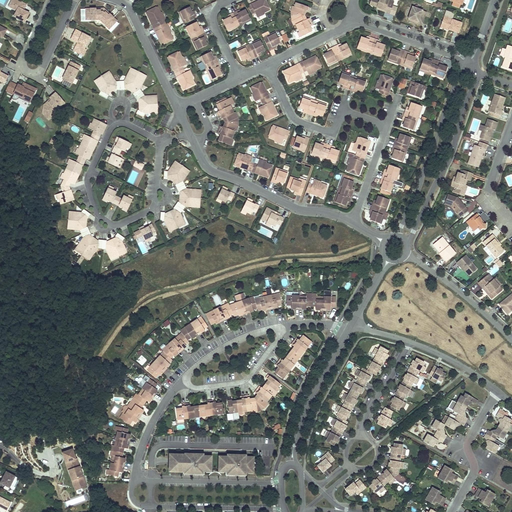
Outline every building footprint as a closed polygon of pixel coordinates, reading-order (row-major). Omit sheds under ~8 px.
[(23,10),(22,9),(23,8),(24,8),(26,4),(17,0),(11,0),(10,3),(13,5),(13,6),(12,9),(16,11),(13,17),(24,22),(29,13),(23,10)] [(270,9),(265,0),(259,0),(257,1),(258,3),(252,6),(252,4),(248,6),(252,14),(255,12),(257,17),(264,14),(263,13),(270,9)] [(371,0),(369,4),(377,7),(385,10),(385,12),(390,13),(393,6),(388,4),(389,0),(371,0)] [(304,15),(305,13),(304,11),(304,10),(305,10),(309,12),(310,8),(296,3),(295,7),(293,12),(293,20),(295,24),(299,32),(301,36),(311,32),(310,29),(309,28),(308,27),(309,27),(312,25),(309,18),(306,19),(305,20),(304,19),(305,17),(304,15)] [(157,6),(146,12),(149,19),(151,18),(154,24),(152,25),(154,29),(162,25),(160,21),(165,19),(162,13),(161,13),(157,6)] [(422,23),(426,12),(412,7),(408,18),(422,23)] [(189,11),(188,8),(179,12),(181,17),(183,16),(184,19),(185,19),(187,22),(197,17),(195,14),(193,15),(191,12),(191,10),(189,11)] [(100,10),(95,10),(95,9),(90,9),(90,10),(86,11),(86,20),(90,20),(99,19),(106,26),(109,29),(116,21),(109,14),(108,15),(105,12),(104,13),(102,12),(101,12),(100,12),(100,10)] [(250,20),(246,11),(243,13),(243,11),(241,12),(238,14),(237,11),(233,13),(238,23),(241,21),(242,23),(244,21),(245,23),(250,20)] [(226,21),(223,22),(227,31),(233,29),(232,27),(235,26),(234,25),(238,23),(233,13),(229,15),(230,17),(227,19),(225,19),(226,21)] [(452,20),(444,17),(441,25),(449,28),(449,29),(458,33),(462,23),(452,20)] [(90,22),(94,22),(95,23),(96,24),(98,25),(100,25),(101,25),(104,28),(106,26),(99,19),(90,20),(90,22)] [(204,32),(202,29),(200,30),(199,26),(198,25),(196,25),(195,22),(186,27),(188,32),(190,31),(191,34),(193,34),(194,37),(204,32)] [(158,38),(162,45),(173,39),(170,33),(171,32),(168,26),(163,28),(162,25),(154,29),(156,32),(158,31),(160,37),(158,38)] [(91,37),(76,30),(71,39),(78,42),(74,50),(80,53),(83,48),(85,49),(91,37)] [(197,50),(206,46),(204,43),(206,42),(205,40),(204,37),(206,36),(204,32),(194,37),(196,40),(195,41),(196,44),(194,44),(197,50)] [(276,42),(279,41),(275,32),(269,34),(270,36),(267,37),(268,39),(264,40),(269,50),(273,48),(272,46),(275,45),(277,44),(276,42)] [(363,40),(360,39),(357,48),(362,50),(363,48),(366,49),(366,48),(370,49),(374,39),(370,37),(369,40),(365,39),(364,38),(363,40)] [(261,49),(264,48),(259,39),(254,42),(255,43),(252,45),(253,46),(249,48),(254,57),(258,56),(257,53),(260,52),(262,51),(261,49)] [(381,56),(384,47),(381,46),(382,44),(380,44),(377,42),(377,40),(374,39),(370,49),(373,50),(373,52),(376,53),(376,54),(381,56)] [(352,54),(347,45),(344,47),(344,45),(342,46),(339,47),(338,45),(334,47),(339,57),(342,55),(343,56),(346,55),(346,57),(352,54)] [(511,46),(508,45),(506,49),(504,57),(505,57),(502,67),(511,70),(511,69),(511,46)] [(327,55),(324,56),(328,65),(334,63),(333,61),(336,60),(335,59),(339,57),(334,47),(330,49),(331,51),(328,53),(326,53),(327,55)] [(237,51),(241,59),(244,58),(244,59),(246,59),(250,57),(251,59),(254,57),(249,48),(246,49),(245,48),(243,49),(242,48),(237,51)] [(394,52),(391,51),(388,60),(393,62),(394,60),(397,61),(397,60),(401,61),(404,51),(401,50),(400,50),(400,52),(396,51),(394,50),(394,52)] [(179,51),(167,57),(171,64),(173,63),(176,69),(173,70),(175,73),(183,70),(182,66),(186,64),(183,57),(182,58),(179,51)] [(412,69),(415,59),(412,58),(413,57),(411,56),(407,55),(408,52),(404,51),(401,61),(404,63),(404,64),(407,65),(406,67),(412,69)] [(210,55),(209,52),(200,57),(203,62),(204,61),(206,64),(207,64),(208,67),(218,62),(217,58),(214,60),(213,56),(212,54),(210,55)] [(321,67),(316,56),(308,59),(309,61),(304,64),(303,62),(299,63),(303,71),(307,70),(309,74),(315,71),(315,70),(321,67)] [(425,61),(423,60),(419,70),(425,72),(425,70),(428,71),(429,70),(432,71),(436,61),(432,59),(431,62),(428,60),(426,60),(425,61)] [(443,78),(447,69),(444,68),(444,66),(442,66),(439,64),(440,62),(436,61),(432,71),(436,72),(435,73),(438,75),(438,76),(443,78)] [(73,84),(81,67),(71,62),(67,71),(68,72),(67,74),(66,74),(63,79),(64,80),(73,84)] [(211,80),(220,75),(219,73),(220,72),(219,70),(218,67),(220,66),(218,62),(208,67),(210,70),(209,71),(210,74),(209,75),(211,80)] [(290,68),(283,71),(283,72),(289,83),(295,80),(296,81),(302,78),(300,73),(303,71),(299,63),(296,65),(297,67),(291,70),(290,68)] [(95,80),(99,87),(100,86),(102,88),(102,89),(101,90),(99,95),(107,99),(108,95),(107,94),(108,92),(113,89),(116,88),(116,90),(120,90),(124,89),(124,88),(127,88),(132,90),(134,93),(133,94),(135,97),(137,101),(139,100),(140,102),(141,108),(139,110),(138,110),(136,113),(144,117),(146,113),(147,111),(150,111),(150,113),(158,112),(157,104),(157,96),(149,96),(149,98),(146,98),(145,97),(142,92),(139,88),(138,87),(140,84),(141,84),(146,75),(131,68),(127,77),(128,78),(127,81),(125,81),(120,81),(115,81),(113,81),(111,79),(112,78),(108,71),(101,76),(95,80)] [(180,83),(183,90),(195,84),(192,78),(193,77),(190,71),(185,73),(183,70),(175,73),(177,77),(179,76),(182,82),(180,83)] [(0,81),(4,83),(8,76),(0,71),(0,81)] [(342,72),(339,81),(342,82),(341,84),(343,85),(346,86),(346,88),(349,89),(353,79),(350,78),(350,77),(347,76),(347,74),(342,72)] [(391,86),(393,79),(381,74),(379,81),(378,81),(375,88),(380,89),(379,93),(387,96),(389,92),(387,91),(389,86),(391,86)] [(360,89),(363,90),(366,80),(361,79),(360,80),(357,79),(357,80),(353,79),(349,89),(353,91),(354,88),(358,90),(359,90),(360,89)] [(421,92),(422,89),(421,88),(422,85),(411,81),(407,93),(411,95),(420,98),(422,92),(421,92)] [(10,82),(6,91),(13,95),(11,99),(13,100),(15,100),(16,100),(17,99),(18,98),(19,97),(22,92),(26,94),(24,99),(30,102),(36,89),(25,84),(23,88),(17,85),(17,86),(10,82)] [(265,89),(262,82),(250,87),(253,94),(252,95),(255,101),(260,99),(262,102),(270,98),(268,95),(266,96),(263,90),(265,89)] [(65,103),(56,93),(50,99),(51,100),(48,102),(49,103),(46,106),(44,106),(43,114),(50,115),(52,118),(55,116),(56,115),(56,114),(58,113),(56,112),(65,103)] [(502,112),(501,112),(505,99),(495,95),(489,112),(490,112),(489,116),(498,119),(499,116),(500,116),(502,112)] [(303,97),(299,106),(302,107),(302,108),(304,109),(307,110),(306,113),(310,114),(314,104),(310,102),(311,101),(308,100),(308,98),(303,97)] [(266,120),(278,115),(274,107),(272,108),(269,103),(271,102),(270,98),(262,102),(263,106),(259,108),(262,114),(263,114),(266,120)] [(233,113),(227,99),(216,104),(218,108),(220,109),(220,110),(219,111),(216,112),(220,119),(223,118),(224,117),(224,119),(224,120),(225,122),(224,125),(225,126),(224,127),(223,127),(220,126),(218,133),(221,134),(222,135),(221,136),(220,137),(218,141),(229,145),(232,138),(234,131),(236,126),(236,118),(233,113)] [(310,114),(314,115),(315,113),(318,114),(320,115),(321,113),(324,114),(327,105),(321,103),(321,105),(318,104),(317,105),(314,104),(310,114)] [(422,106),(413,103),(412,106),(410,105),(409,107),(408,111),(406,110),(404,114),(415,117),(416,114),(417,114),(418,111),(420,112),(422,106)] [(28,123),(33,114),(29,112),(24,121),(28,123)] [(419,127),(421,120),(418,118),(415,117),(404,114),(403,118),(405,118),(404,122),(404,124),(405,124),(404,127),(413,130),(415,125),(419,127)] [(101,134),(101,133),(103,128),(105,129),(107,124),(95,119),(92,124),(90,128),(94,130),(90,137),(86,135),(83,140),(79,149),(77,154),(79,155),(76,162),(71,160),(69,164),(64,174),(62,179),(64,179),(61,186),(63,192),(58,194),(60,199),(61,204),(74,200),(72,196),(71,196),(69,191),(71,191),(69,186),(71,183),(73,184),(76,178),(77,179),(81,171),(79,170),(81,166),(83,166),(86,158),(87,159),(90,153),(91,154),(95,146),(94,146),(96,141),(97,142),(98,141),(101,134)] [(498,122),(488,119),(485,126),(481,125),(479,130),(482,131),(480,138),(489,141),(492,131),(491,131),(492,129),(493,129),(495,130),(498,122)] [(280,128),(272,125),(268,137),(275,140),(274,141),(281,144),(283,138),(287,140),(290,132),(286,130),(285,132),(279,130),(280,128)] [(399,137),(398,138),(397,142),(395,141),(393,145),(404,149),(405,145),(406,145),(407,142),(409,143),(411,137),(402,134),(401,137),(399,137)] [(129,142),(118,137),(115,142),(116,142),(118,143),(116,146),(115,145),(113,150),(111,154),(112,155),(111,158),(109,157),(108,157),(106,162),(117,167),(120,168),(124,159),(119,157),(120,153),(122,149),(125,151),(127,147),(129,142)] [(309,139),(306,137),(305,140),(301,138),(299,138),(299,139),(296,138),(293,148),(298,149),(299,148),(302,149),(302,148),(306,149),(309,139)] [(368,149),(370,141),(358,137),(356,144),(351,142),(349,148),(352,150),(357,152),(356,155),(364,158),(366,154),(364,154),(366,148),(368,149)] [(328,145),(324,144),(323,146),(320,145),(318,144),(317,146),(314,145),(311,154),(317,156),(317,154),(320,155),(321,154),(324,155),(328,145)] [(335,162),(339,153),(336,152),(336,150),(334,150),(331,149),(332,146),(328,145),(324,155),(328,157),(327,158),(330,159),(330,161),(335,162)] [(394,155),(393,158),(402,162),(404,156),(403,156),(404,152),(403,152),(404,149),(393,145),(392,149),(394,150),(393,153),(393,155),(394,155)] [(486,149),(478,146),(477,150),(473,148),(468,163),(478,167),(481,159),(483,153),(485,153),(486,149)] [(238,153),(234,165),(241,168),(242,166),(248,168),(247,170),(251,171),(254,163),(250,162),(252,157),(245,154),(245,156),(238,153)] [(346,171),(358,175),(361,168),(359,167),(361,161),(363,162),(364,158),(356,155),(355,159),(350,157),(347,164),(348,164),(346,171)] [(261,175),(268,177),(273,165),(266,163),(266,162),(259,159),(258,164),(254,163),(251,171),(255,173),(256,171),(261,173),(261,175)] [(190,204),(190,206),(200,207),(201,190),(191,190),(191,191),(188,191),(187,189),(185,185),(183,180),(182,178),(184,176),(185,176),(189,170),(183,166),(176,161),(172,167),(173,168),(171,171),(169,171),(164,171),(163,179),(168,179),(168,178),(171,178),(175,181),(176,184),(175,184),(177,188),(179,192),(180,192),(181,194),(181,200),(179,202),(178,201),(176,205),(173,208),(174,209),(173,212),(168,214),(165,214),(165,212),(161,212),(160,221),(165,221),(167,221),(169,224),(167,225),(170,232),(178,228),(185,225),(182,218),(180,219),(179,216),(180,214),(183,210),(186,206),(187,204),(190,204)] [(388,168),(387,170),(386,173),(384,172),(382,176),(393,180),(394,176),(395,177),(396,174),(398,174),(400,169),(391,165),(390,168),(388,168)] [(281,181),(284,182),(287,172),(282,170),(281,172),(278,171),(278,172),(274,171),(271,181),(275,183),(275,180),(279,182),(281,182),(281,181)] [(464,196),(466,190),(462,189),(463,185),(465,179),(467,180),(470,181),(473,173),(466,171),(464,174),(462,173),(458,172),(456,177),(454,182),(456,183),(455,187),(456,188),(455,191),(453,190),(453,192),(464,196)] [(393,180),(382,176),(380,183),(382,184),(381,189),(392,193),(393,187),(395,184),(401,187),(403,183),(396,181),(393,180)] [(294,178),(290,187),(293,188),(293,190),(295,191),(298,192),(297,194),(301,196),(305,185),(301,184),(302,183),(299,182),(299,180),(294,178)] [(351,184),(352,181),(343,178),(341,183),(342,184),(341,187),(342,187),(341,191),(352,194),(353,191),(351,190),(352,186),(352,184),(351,184)] [(315,195),(323,198),(327,185),(320,183),(321,182),(314,180),(312,185),(309,183),(306,192),(310,193),(310,191),(316,193),(315,195)] [(229,193),(226,191),(227,190),(228,189),(223,186),(217,197),(222,200),(226,202),(227,199),(231,201),(235,194),(230,191),(229,193)] [(111,201),(111,202),(115,204),(120,206),(120,205),(123,206),(123,208),(122,209),(127,211),(132,200),(128,198),(124,196),(122,199),(119,197),(115,195),(116,193),(112,191),(108,188),(102,199),(107,202),(108,201),(108,199),(111,201)] [(334,202),(343,205),(344,202),(346,203),(347,201),(348,197),(350,198),(352,194),(341,191),(340,194),(339,194),(338,197),(336,196),(334,202)] [(458,198),(448,194),(445,204),(451,206),(454,204),(457,208),(455,211),(460,217),(468,210),(458,198)] [(389,200),(380,197),(379,199),(377,199),(376,201),(375,204),(373,203),(372,207),(382,211),(383,207),(384,208),(385,205),(387,205),(389,200)] [(254,204),(251,203),(252,202),(253,201),(248,198),(242,209),(247,212),(251,214),(252,211),(256,213),(260,205),(255,203),(254,204)] [(372,218),(371,221),(381,224),(382,218),(381,218),(382,215),(381,214),(382,211),(372,207),(370,211),(373,212),(371,215),(371,217),(372,218)] [(96,240),(91,237),(90,234),(91,234),(89,230),(88,226),(86,227),(85,224),(85,219),(87,216),(88,217),(91,214),(84,209),(81,213),(80,215),(76,214),(77,212),(69,212),(68,220),(68,228),(75,229),(75,227),(79,227),(79,229),(82,234),(84,238),(84,240),(83,243),(81,242),(75,250),(88,260),(95,251),(93,250),(95,247),(97,248),(102,248),(107,249),(109,249),(110,252),(109,253),(112,260),(119,256),(127,253),(124,246),(122,247),(121,244),(122,242),(125,238),(118,233),(115,236),(116,237),(115,240),(110,242),(107,242),(107,240),(103,240),(99,239),(99,241),(96,240)] [(279,217),(276,215),(277,214),(277,213),(272,210),(267,221),(272,224),(276,226),(277,223),(281,225),(284,218),(280,215),(279,217)] [(481,219),(477,214),(467,222),(474,231),(478,228),(480,230),(483,228),(486,228),(486,224),(485,224),(483,224),(481,222),(481,219)] [(153,235),(152,233),(155,231),(152,224),(147,226),(148,227),(145,229),(144,227),(144,226),(142,227),(139,228),(140,230),(134,233),(135,235),(133,236),(134,239),(136,238),(137,238),(142,236),(144,239),(149,237),(153,235)] [(496,238),(493,234),(483,242),(496,258),(504,251),(500,246),(494,239),(496,238)] [(456,253),(442,237),(433,245),(438,250),(439,250),(441,252),(440,253),(447,261),(456,253)] [(478,269),(466,255),(457,262),(460,266),(461,264),(465,269),(464,270),(469,276),(478,269)] [(500,286),(494,279),(493,280),(488,275),(478,283),(483,288),(484,287),(488,291),(489,290),(490,292),(488,294),(492,299),(503,290),(500,287),(500,286)] [(502,285),(496,277),(494,279),(500,286),(502,285)] [(507,314),(511,309),(511,305),(510,303),(511,301),(511,293),(499,304),(507,314)] [(280,295),(275,297),(275,295),(267,296),(268,299),(270,308),(273,307),(277,306),(282,305),(280,295)] [(270,308),(268,299),(267,296),(260,298),(259,296),(254,297),(254,299),(257,308),(258,311),(262,310),(266,309),(270,308)] [(299,296),(292,296),(287,296),(286,305),(289,305),(290,304),(291,304),(291,305),(291,309),(295,309),(295,308),(299,308),(299,296)] [(311,296),(306,296),(299,296),(299,308),(302,308),(302,309),(306,309),(306,306),(306,305),(307,305),(308,306),(311,306),(311,296)] [(324,297),(316,297),(311,296),(311,306),(314,306),(315,305),(316,305),(316,306),(316,310),(320,310),(320,309),(323,309),(324,297)] [(336,297),(331,297),(324,297),(323,309),(326,309),(326,310),(330,310),(331,307),(331,306),(332,306),(333,307),(336,307),(336,297)] [(257,308),(254,299),(249,300),(249,299),(246,300),(242,301),(245,312),(249,311),(253,310),(257,308)] [(237,303),(234,304),(235,306),(230,307),(231,310),(233,314),(234,316),(238,315),(242,314),(245,312),(242,301),(237,303)] [(229,305),(224,308),(224,306),(217,309),(218,311),(222,320),(225,318),(229,316),(233,314),(231,310),(230,307),(229,306),(229,305)] [(210,313),(211,314),(206,316),(211,325),(215,323),(218,321),(222,320),(218,311),(217,309),(210,313)] [(207,327),(202,318),(198,321),(197,320),(191,324),(197,334),(200,331),(204,329),(207,327)] [(166,328),(171,323),(167,320),(162,324),(166,328)] [(191,324),(184,328),(185,330),(181,333),(183,335),(187,341),(191,338),(194,336),(197,334),(191,324)] [(179,338),(178,337),(172,342),(179,350),(182,348),(189,343),(187,341),(183,335),(179,338)] [(295,348),(293,350),(292,349),(286,358),(286,359),(284,362),(284,361),(281,359),(276,365),(279,368),(279,369),(277,370),(275,373),(282,378),(285,373),(287,374),(294,364),(293,363),(299,355),(300,356),(308,347),(306,345),(310,340),(303,335),(301,338),(301,340),(300,341),(299,340),(296,338),(291,345),(294,347),(295,348)] [(172,342),(166,347),(167,348),(163,351),(164,351),(165,353),(170,358),(177,353),(179,350),(172,342)] [(370,372),(375,375),(377,371),(379,372),(381,369),(380,368),(385,358),(386,358),(388,355),(386,354),(388,350),(381,346),(379,350),(376,348),(373,353),(376,355),(373,362),(370,360),(367,366),(370,367),(368,371),(370,372)] [(160,355),(155,361),(163,369),(166,366),(172,360),(170,358),(165,353),(162,357),(160,355)] [(424,362),(417,358),(415,361),(413,360),(411,364),(412,364),(407,375),(405,374),(404,378),(405,378),(401,385),(400,384),(398,388),(399,388),(394,399),(392,398),(390,402),(392,403),(391,406),(398,410),(400,407),(403,408),(406,403),(402,401),(406,395),(409,397),(412,391),(409,389),(413,383),(416,385),(419,379),(415,377),(419,371),(422,373),(425,367),(422,365),(424,362)] [(163,369),(155,361),(150,367),(151,368),(147,372),(155,378),(161,372),(163,369)] [(438,370),(433,367),(429,374),(432,376),(430,380),(436,383),(438,380),(441,381),(445,374),(442,372),(443,370),(439,369),(438,370)] [(343,419),(344,420),(346,417),(348,418),(349,414),(348,413),(354,403),(355,404),(357,400),(356,399),(359,393),(360,394),(362,390),(361,389),(367,379),(368,380),(370,376),(368,375),(370,372),(368,371),(363,368),(361,371),(358,369),(355,375),(358,377),(355,383),(351,381),(348,387),(351,389),(348,395),(345,393),(342,399),(345,401),(342,407),(338,405),(335,411),(338,413),(337,416),(339,417),(343,419)] [(281,384),(269,375),(266,378),(269,380),(270,381),(269,382),(268,382),(264,387),(264,388),(263,389),(263,388),(260,386),(255,393),(258,395),(259,395),(258,396),(256,397),(255,399),(252,399),(251,400),(250,400),(250,399),(249,396),(241,397),(242,400),(242,401),(241,402),(240,401),(234,401),(233,403),(232,403),(232,402),(231,398),(227,399),(229,414),(233,413),(244,412),(251,411),(257,410),(264,406),(267,402),(272,395),(278,387),(281,384)] [(150,379),(147,383),(143,389),(152,396),(154,393),(155,394),(158,390),(155,388),(154,388),(155,387),(156,387),(157,384),(150,379)] [(146,401),(149,403),(152,399),(151,398),(152,396),(143,389),(139,395),(136,399),(143,404),(144,405),(145,402),(145,401),(146,400),(146,401)] [(461,395),(456,403),(464,407),(467,403),(469,404),(474,402),(475,403),(477,400),(468,394),(466,398),(461,395)] [(124,407),(128,409),(129,409),(139,416),(140,413),(142,414),(144,411),(141,409),(140,408),(141,407),(142,407),(144,405),(143,404),(136,399),(133,403),(131,402),(128,406),(125,405),(124,407)] [(208,406),(205,406),(205,405),(193,407),(194,408),(191,408),(190,407),(190,404),(182,405),(182,408),(182,410),(181,410),(180,409),(176,409),(177,418),(183,417),(184,419),(195,417),(195,415),(205,414),(206,416),(217,414),(217,412),(223,411),(222,403),(219,403),(217,405),(216,405),(216,404),(216,400),(207,401),(208,405),(208,406)] [(268,403),(267,402),(264,406),(257,410),(251,411),(252,413),(257,412),(265,407),(268,403)] [(458,412),(455,416),(464,421),(467,417),(465,417),(464,412),(463,411),(464,407),(456,403),(452,409),(458,412)] [(132,421),(136,423),(138,419),(137,419),(139,416),(129,409),(125,415),(122,420),(130,425),(131,422),(131,421),(132,420),(132,421)] [(390,415),(383,411),(380,416),(379,416),(377,419),(379,420),(377,424),(384,428),(386,424),(389,426),(392,420),(389,418),(390,415)] [(500,422),(498,426),(507,431),(511,424),(506,421),(507,418),(498,412),(496,416),(498,417),(499,422),(500,422)] [(455,416),(454,419),(445,414),(440,422),(443,424),(444,424),(452,429),(455,425),(456,426),(461,424),(463,425),(464,421),(455,416)] [(327,438),(326,441),(334,446),(336,442),(337,443),(339,439),(338,439),(343,428),(344,429),(346,425),(344,424),(346,421),(344,420),(343,419),(339,417),(337,420),(334,419),(331,424),(334,426),(331,432),(327,431),(324,436),(327,438)] [(436,429),(434,433),(443,438),(445,435),(444,434),(443,429),(441,428),(443,424),(440,422),(435,419),(431,426),(436,429)] [(488,431),(486,434),(495,439),(497,436),(502,439),(507,431),(498,426),(495,431),(494,430),(489,431),(488,431)] [(119,427),(118,432),(116,439),(128,441),(128,438),(130,438),(131,434),(127,433),(126,433),(126,432),(127,431),(128,428),(119,427)] [(427,433),(423,441),(431,446),(433,441),(435,443),(440,441),(441,442),(443,438),(434,433),(432,436),(427,433)] [(499,447),(502,445),(503,444),(495,439),(486,434),(484,438),(485,438),(486,443),(488,444),(486,448),(494,453),(498,446),(499,447)] [(116,439),(115,446),(114,451),(123,453),(124,450),(123,449),(123,448),(124,448),(128,449),(128,444),(127,444),(128,441),(116,439)] [(403,444),(395,443),(394,447),(392,447),(391,451),(393,451),(391,463),(390,462),(389,466),(390,467),(390,469),(398,474),(399,468),(403,469),(404,462),(400,462),(401,455),(405,455),(406,449),(402,448),(403,444)] [(84,481),(76,457),(75,458),(72,448),(67,450),(62,447),(56,446),(50,448),(53,455),(56,454),(57,454),(58,454),(59,454),(60,455),(61,455),(61,456),(62,457),(62,458),(62,459),(62,460),(61,461),(61,462),(60,462),(60,463),(59,463),(61,468),(62,467),(64,472),(62,471),(59,481),(63,482),(62,485),(68,486),(67,487),(68,487),(71,477),(73,483),(78,481),(79,483),(84,481)] [(126,458),(122,458),(121,457),(121,456),(122,456),(123,453),(114,451),(113,456),(111,463),(123,465),(123,462),(125,462),(126,458)] [(330,462),(335,458),(329,452),(324,456),(326,458),(323,461),(318,465),(324,471),(327,468),(326,468),(327,466),(328,467),(332,464),(330,462)] [(204,456),(201,456),(201,454),(198,454),(191,454),(191,453),(187,453),(187,455),(185,455),(185,454),(177,454),(173,454),(173,457),(170,457),(169,469),(173,469),(173,472),(177,472),(185,472),(187,472),(187,474),(191,474),(191,473),(197,473),(197,474),(201,474),(201,472),(204,472),(204,471),(207,471),(207,470),(211,470),(212,456),(204,456)] [(240,454),(240,455),(237,455),(233,455),(233,454),(230,454),(230,456),(227,456),(227,457),(219,456),(219,471),(224,471),(227,471),(227,472),(229,472),(229,475),(233,475),(233,474),(236,474),(240,474),(240,475),(243,475),(243,472),(246,472),(249,472),(249,471),(254,471),(254,457),(246,457),(246,456),(244,456),(244,454),(240,454)] [(111,463),(110,470),(109,475),(118,477),(118,474),(118,473),(118,472),(119,472),(123,473),(123,469),(122,468),(123,465),(111,463)] [(453,470),(445,465),(441,472),(456,480),(458,476),(452,473),(451,473),(453,470)] [(398,474),(390,469),(388,471),(387,470),(384,472),(384,473),(375,480),(374,479),(371,482),(372,484),(369,486),(374,492),(377,490),(379,493),(385,489),(382,486),(388,482),(390,485),(396,481),(403,485),(407,479),(398,474)] [(9,488),(15,477),(6,472),(1,483),(9,488)] [(384,473),(384,472),(374,479),(375,480),(384,473)] [(456,480),(441,472),(437,478),(445,483),(447,480),(448,480),(454,484),(456,480)] [(346,489),(351,495),(356,491),(359,489),(361,491),(366,487),(360,480),(355,484),(354,482),(350,485),(351,486),(350,487),(349,486),(346,489)] [(86,485),(84,481),(79,483),(78,481),(73,483),(75,489),(86,485)] [(441,492),(433,487),(429,494),(444,502),(446,498),(440,495),(439,495),(441,492)] [(495,494),(487,489),(486,492),(484,492),(479,488),(477,492),(492,500),(495,494)] [(492,500),(477,492),(474,496),(480,499),(481,499),(480,502),(488,507),(492,500)] [(444,502),(429,494),(425,500),(433,505),(435,502),(436,502),(442,506),(444,502)] [(10,503),(0,497),(0,507),(6,511),(10,503)]
